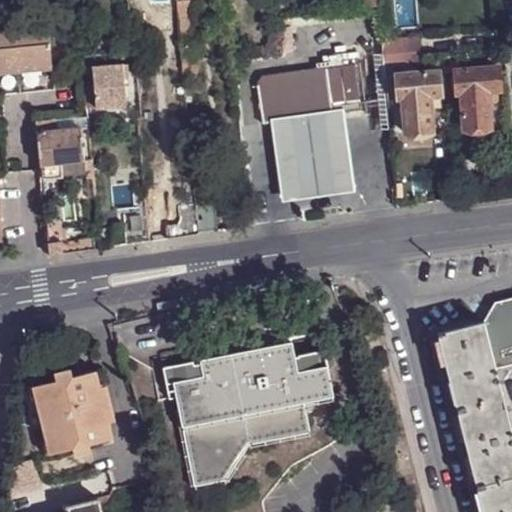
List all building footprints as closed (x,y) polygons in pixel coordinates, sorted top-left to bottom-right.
[(280,19),(280,17),(278,0),(268,0),(261,1),(262,20),(280,19)] [(278,0),(280,17),(290,16),(288,0),(278,0)] [(177,2),(181,40),(189,40),(194,39),(190,1),(177,2)] [(0,114),(3,114),(0,83),(0,82),(0,73),(17,72),(18,79),(21,79),(21,82),(53,79),(48,27),(0,30),(0,114)] [(385,64),(406,61),(418,60),(417,40),(383,43),(385,64)] [(182,48),(184,71),(197,70),(194,47),(189,47),(182,48)] [(82,56),(83,65),(98,63),(97,55),(89,56),(82,56)] [(461,66),(461,60),(451,61),(450,57),(443,57),(443,62),(444,72),(447,71),(450,71),(450,67),(461,66)] [(407,70),(407,66),(406,61),(385,64),(386,72),(407,70)] [(444,72),(443,62),(413,66),(414,74),(439,72),(444,72)] [(127,65),(92,68),(96,108),(127,106),(124,71),(128,70),(127,65)] [(355,66),(257,79),(262,124),(273,123),(343,114),(361,112),(355,66)] [(498,66),(456,70),(457,94),(462,94),(464,129),(492,127),(490,92),(500,91),(498,66)] [(83,68),(87,109),(96,108),(92,68),(83,68)] [(441,96),(439,72),(414,74),(397,76),(399,99),(403,99),(407,134),(434,131),(431,97),(441,96)] [(279,162),(284,201),(353,192),(348,154),(343,114),(273,123),(279,162)] [(83,129),(88,129),(88,117),(55,120),(56,132),(83,129)] [(37,122),(37,133),(56,132),(55,120),(37,122)] [(37,133),(41,166),(62,164),(85,161),(83,129),(56,132),(37,133)] [(62,164),(63,177),(87,175),(85,161),(62,164)] [(41,166),(43,180),(63,177),(62,164),(41,166)] [(179,238),(200,236),(197,206),(196,204),(179,208),(180,216),(182,219),(182,223),(178,226),(179,238)] [(200,236),(218,233),(217,204),(197,206),(200,236)] [(244,215),(234,217),(236,227),(246,225),(244,215)] [(52,257),(71,254),(70,244),(68,242),(66,240),(64,221),(47,224),(52,257)] [(169,240),(179,238),(178,226),(168,228),(169,228),(169,240)] [(149,243),(169,240),(169,228),(148,231),(149,243)] [(79,253),(100,250),(99,236),(82,238),(78,243),(79,253)] [(511,297),(494,302),(484,319),(496,368),(511,364),(511,297)] [(511,511),(511,429),(496,368),(484,319),(438,332),(483,511),(511,511)] [(288,339),(158,364),(165,396),(172,394),(190,483),(223,477),(245,442),(306,429),(300,398),(328,393),(320,346),(290,351),(288,339)] [(60,379),(77,375),(75,367),(58,371),(60,379)] [(105,421),(97,387),(93,371),(77,375),(60,379),(43,384),(46,394),(35,396),(45,440),(51,439),(53,452),(69,449),(87,444),(110,439),(105,421)] [(30,398),(35,396),(46,394),(43,384),(28,388),(30,398)] [(106,385),(97,387),(105,421),(114,419),(106,385)] [(43,455),(53,452),(51,439),(45,440),(40,442),(43,455)] [(88,451),(87,444),(69,449),(72,455),(88,451)] [(97,511),(97,508),(95,498),(62,505),(63,511),(62,511),(61,511),(97,511)]
